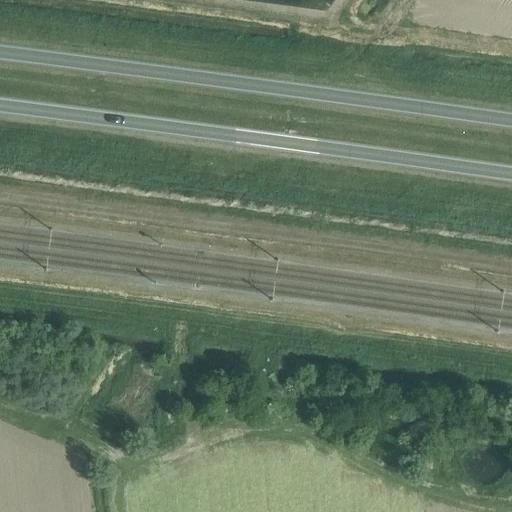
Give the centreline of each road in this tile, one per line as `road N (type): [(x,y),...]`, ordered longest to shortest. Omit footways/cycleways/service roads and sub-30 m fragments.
road 1 (track): [(0,197),(511,266)]
road 2 (trunk): [(511,121),(0,52)]
road 3 (trunk): [(0,105),(511,173)]
